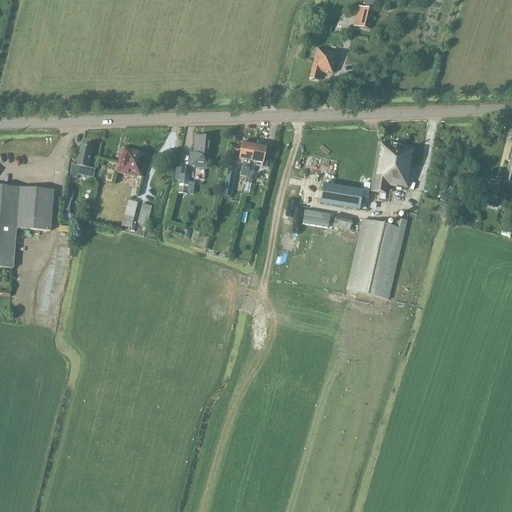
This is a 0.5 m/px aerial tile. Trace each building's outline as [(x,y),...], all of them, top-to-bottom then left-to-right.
[(364,8),(359,28),(370,30),(374,11),(364,8)] [(338,55),(317,49),(312,70),(310,80),(320,83),(322,73),(327,74),(328,73),(333,74),(338,55)] [(207,163),(208,163),(210,138),(195,137),(193,153),(190,153),(189,168),(204,169),(207,170),(207,163)] [(242,144),(239,160),(244,161),(241,177),(248,178),(248,177),(249,171),(254,146),(249,145),(249,144),(248,142),(245,141),(243,142),(243,144),(242,144)] [(406,188),(414,150),(378,144),(374,167),(370,192),(386,195),(386,191),(385,189),(386,185),(388,186),(389,187),(396,188),(397,187),(406,188)] [(254,146),(249,171),(254,172),(256,166),(269,169),(271,155),(264,154),(265,149),(265,147),(264,145),(261,145),(259,146),(259,147),(254,146)] [(72,165),(70,178),(77,179),(77,175),(93,179),(95,170),(88,168),(92,149),(80,146),(76,166),(72,165)] [(142,177),(147,154),(122,148),(116,172),(136,177),(136,176),(142,177)] [(228,167),(222,195),(231,197),(237,169),(228,167)] [(189,183),(190,169),(177,168),(176,180),(180,181),(179,194),(187,195),(188,195),(189,183)] [(462,171),(460,179),(468,181),(471,173),(462,171)] [(30,175),(28,203),(44,204),(46,176),(30,175)] [(248,178),(244,194),(249,195),(252,184),(253,178),(248,177),(248,178)] [(495,204),(499,205),(505,184),(491,180),(487,197),(496,199),(495,204)] [(364,183),(362,198),(368,199),(370,184),(364,183)] [(361,192),(322,186),(319,205),(358,212),(361,192)] [(0,188),(0,214),(3,215),(3,220),(12,221),(12,215),(9,215),(11,189),(0,188)] [(67,191),(65,200),(71,201),(72,201),(73,192),(67,191)] [(136,202),(128,200),(122,225),(129,227),(136,202)] [(152,207),(144,205),(139,222),(147,224),(152,207)] [(328,229),(331,215),(304,210),(301,224),(328,229)] [(353,219),(337,215),(333,227),(350,232),(353,219)] [(346,290),(388,300),(407,221),(396,219),(394,227),(363,220),(346,290)]
